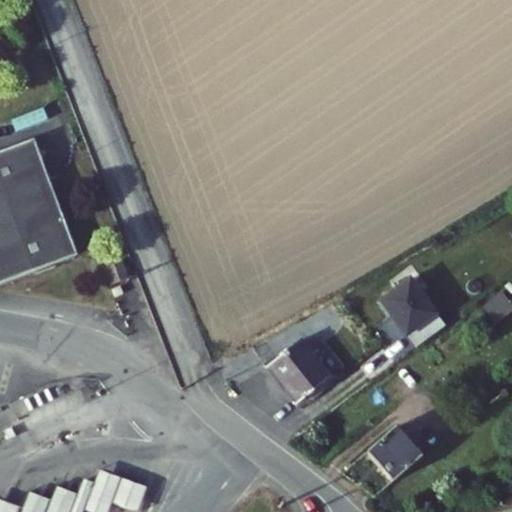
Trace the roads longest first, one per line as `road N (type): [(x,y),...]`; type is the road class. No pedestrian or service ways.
road 1 (residential): [(47,0),(191,383)]
road 2 (residential): [(333,511),(222,420),(191,383)]
